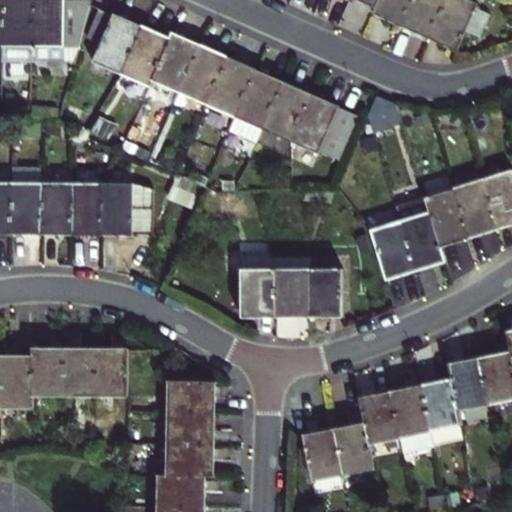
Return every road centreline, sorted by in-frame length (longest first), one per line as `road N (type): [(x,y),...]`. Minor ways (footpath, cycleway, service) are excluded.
road 1 (residential): [(224,0),(417,84),(452,88),(511,71)]
road 2 (residential): [(0,291),(64,287),(121,296),(269,361)]
road 3 (residential): [(269,361),(319,358),(387,337),(511,272)]
road 4 (residential): [(269,361),(264,511)]
